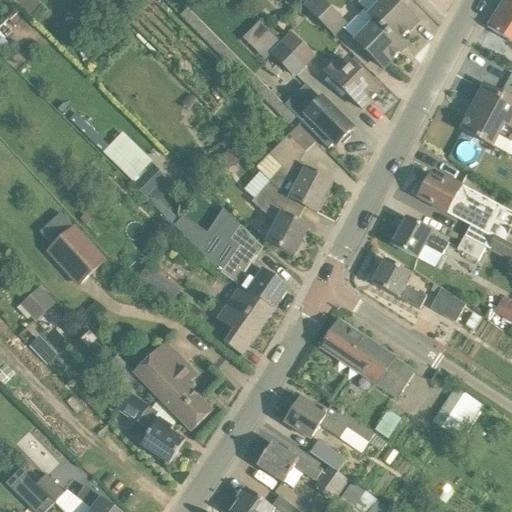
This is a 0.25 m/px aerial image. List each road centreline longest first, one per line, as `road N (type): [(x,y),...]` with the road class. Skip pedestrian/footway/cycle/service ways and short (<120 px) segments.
road 1 (unclassified): [(323,291),(478,0)]
road 2 (residential): [(185,511),(323,291)]
road 3 (residential): [(437,361),(323,291)]
